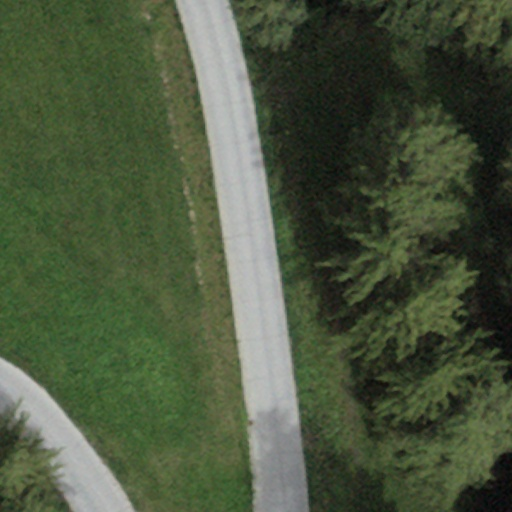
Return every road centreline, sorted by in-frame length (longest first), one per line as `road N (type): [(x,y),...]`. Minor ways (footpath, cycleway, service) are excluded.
road 1 (unclassified): [(202,0),(279,438),(281,511)]
road 2 (unclassified): [(89,511),(0,414)]
